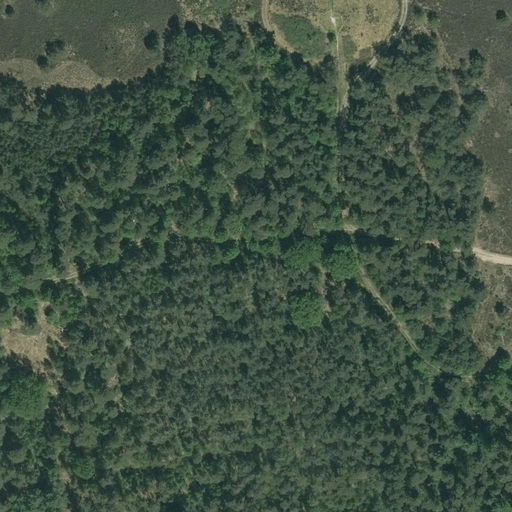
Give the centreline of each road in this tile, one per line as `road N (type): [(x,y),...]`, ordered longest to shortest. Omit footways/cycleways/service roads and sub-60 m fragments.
road 1 (track): [(343,231),(234,242),(158,239),(50,286),(0,292)]
road 2 (track): [(240,241),(366,287),(343,231)]
road 3 (track): [(343,231),(511,257)]
road 4 (track): [(340,84),(343,231)]
